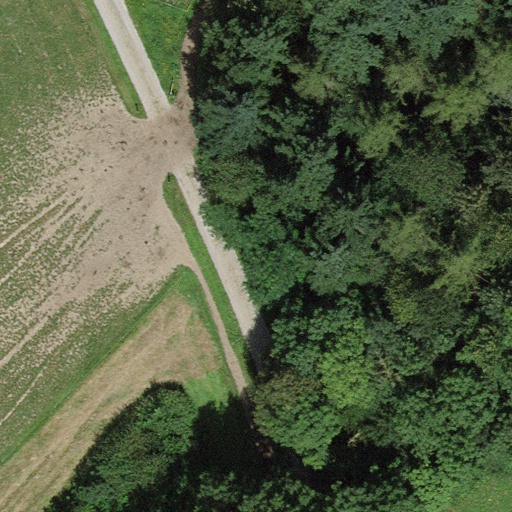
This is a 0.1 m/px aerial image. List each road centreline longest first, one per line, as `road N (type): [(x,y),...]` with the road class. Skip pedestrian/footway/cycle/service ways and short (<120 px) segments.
road 1 (track): [(318,511),(283,392),(107,0)]
road 2 (track): [(243,300),(450,332),(511,330)]
